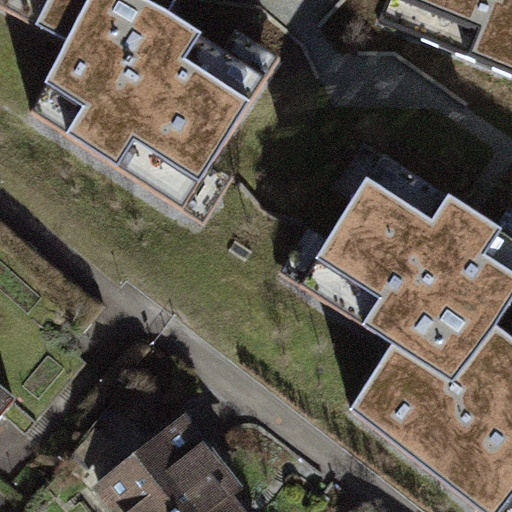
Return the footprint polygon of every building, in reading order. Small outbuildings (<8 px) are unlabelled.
[(184,211),(265,83),(166,21),(177,0),(0,0),(0,3),(66,47),(30,115),(184,211)] [(511,0),(390,0),(380,24),(511,79),(511,0)] [(352,413),(478,511),(502,511),(511,499),(511,343),(494,330),(511,302),(511,242),(467,213),(384,159),(300,287),(393,347),(352,413)] [(0,418),(13,403),(0,391),(0,418)] [(245,511),(193,441),(106,505),(110,511),(245,511)]
